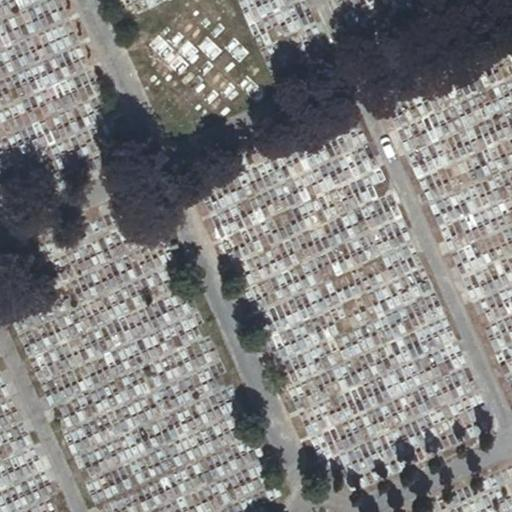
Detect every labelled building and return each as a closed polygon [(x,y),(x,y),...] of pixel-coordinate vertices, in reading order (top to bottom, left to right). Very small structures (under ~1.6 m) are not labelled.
[(228,36),(211,43),(222,69),(240,62),(228,36)] [(170,39),(146,50),(166,95),(190,84),(170,39)] [(166,95),(146,50),(138,53),(158,98),(166,95)] [(174,114),(182,132),(256,99),(248,81),(174,114)] [(178,134),(182,132),(174,114),(170,116),(178,134)]
